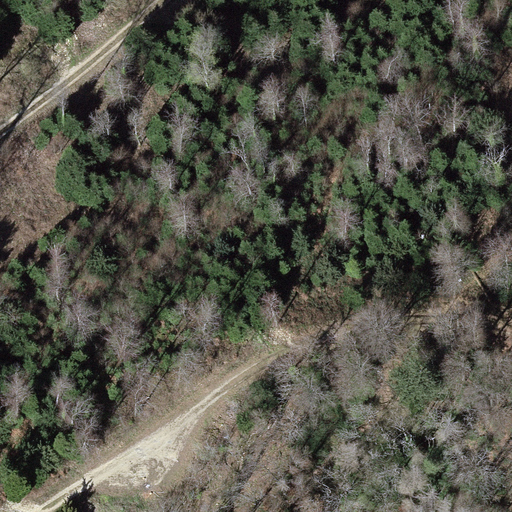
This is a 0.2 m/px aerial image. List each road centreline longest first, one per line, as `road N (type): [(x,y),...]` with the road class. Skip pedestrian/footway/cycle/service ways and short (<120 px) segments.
road 1 (track): [(45,511),(290,346),(343,329),(428,320)]
road 2 (track): [(153,0),(0,126)]
